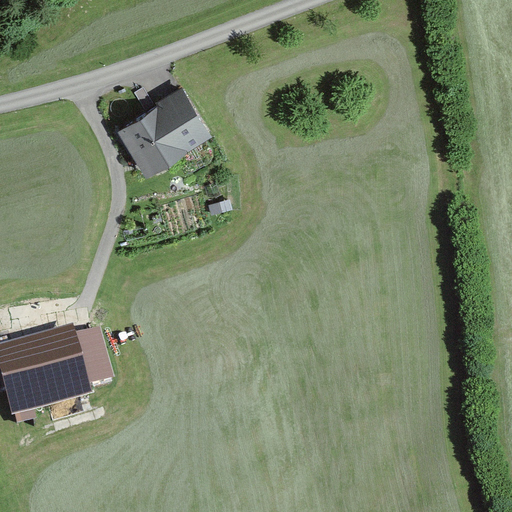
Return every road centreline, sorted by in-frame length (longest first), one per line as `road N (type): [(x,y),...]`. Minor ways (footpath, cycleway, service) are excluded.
road 1 (unclassified): [(316,0),(0,105)]
road 2 (track): [(0,324),(81,303),(102,262),(117,191),(79,83)]
